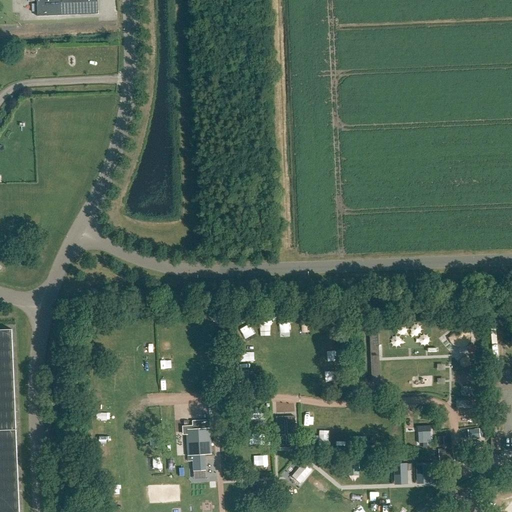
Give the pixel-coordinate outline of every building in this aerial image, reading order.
[(38,17),(98,15),(97,0),(36,0),(37,2),(38,17)] [(20,511),(9,328),(0,328),(0,511),(20,511)] [(378,335),(370,336),(372,385),(377,384),(376,351),(379,350),(378,335)] [(276,448),(294,447),(293,417),(275,418),(276,448)] [(210,426),(183,427),(183,435),(187,434),(188,456),(212,454),(210,426)] [(479,429),(468,431),(469,439),(480,438),(479,429)] [(439,452),(439,453),(440,463),(454,461),(453,451),(445,452),(445,449),(439,449),(439,452)] [(433,463),(417,464),(417,480),(429,480),(429,469),(433,469),(433,463)] [(411,464),(395,465),(395,481),(407,480),(407,470),(411,470),(411,464)] [(302,465),(290,477),(298,484),(310,473),(302,465)] [(498,475),(489,475),(490,486),(498,485),(498,475)] [(317,488),(326,493),(331,485),(322,479),(317,488)]
